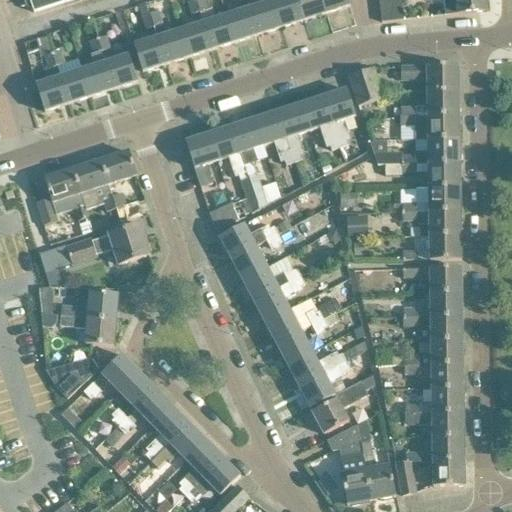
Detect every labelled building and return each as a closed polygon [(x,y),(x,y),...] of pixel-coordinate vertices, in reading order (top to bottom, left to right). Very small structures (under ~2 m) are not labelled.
[(29,0),(34,14),(77,0),(29,0)] [(198,0),(188,4),(192,17),(202,13),(198,0)] [(199,0),(198,0),(202,13),(212,10),(209,2),(205,3),(204,0),(199,0)] [(282,30),(305,23),(297,0),(282,0),(283,0),(274,3),(282,30)] [(328,15),(322,0),(297,0),(305,23),(328,15)] [(322,0),(328,15),(350,8),(347,0),(322,0)] [(404,22),(402,2),(401,0),(379,0),(382,25),(404,22)] [(484,0),(443,0),(446,18),(486,13),(484,0)] [(260,37),(282,30),(274,3),(251,10),(260,37)] [(146,5),(137,8),(145,31),(154,28),(155,28),(151,16),(149,16),(146,5)] [(116,9),(107,11),(110,29),(119,28),(116,9)] [(237,44),(228,18),(215,22),(212,10),(202,13),(206,25),(215,51),(237,44)] [(237,44),(260,37),(251,10),(228,18),(237,44)] [(159,13),(151,16),(155,28),(163,26),(159,13)] [(206,25),(183,32),(191,59),(215,51),(206,25)] [(183,32),(159,40),(167,66),(191,59),(183,32)] [(98,41),(103,54),(111,51),(106,38),(98,41)] [(56,68),(57,68),(52,55),(47,39),(36,42),(41,59),(43,58),(51,83),(36,87),(45,114),(69,106),(60,80),(56,68)] [(143,74),(167,66),(159,40),(134,48),(143,74)] [(101,54),(103,54),(98,41),(89,44),(92,56),(90,56),(94,69),(84,72),(92,99),(115,92),(106,65),(104,66),(101,54)] [(61,52),(52,55),(57,68),(65,65),(61,52)] [(106,65),(115,92),(138,84),(129,58),(106,65)] [(428,96),(459,95),(458,68),(401,70),(401,84),(427,83),(428,96)] [(384,100),(374,71),(349,79),(359,109),(384,100)] [(69,106),(92,99),(84,72),(60,80),(69,106)] [(323,100),(339,150),(348,148),(346,144),(351,142),(345,123),(356,119),(347,92),(323,100)] [(401,120),(459,120),(459,95),(428,96),(428,109),(401,109),(401,120)] [(331,153),(339,150),(323,100),(299,108),(308,135),(320,131),(327,150),(330,149),(331,153)] [(299,108),(276,115),(292,165),(295,164),(303,162),(301,158),(305,157),(299,138),(308,135),(299,108)] [(254,122),(262,149),(275,145),(279,157),(284,155),(287,167),(292,165),(276,115),(254,122)] [(418,146),(459,144),(459,120),(401,120),(401,129),(418,129),(418,146)] [(254,152),(262,149),(254,122),(231,130),(258,214),(259,214),(257,207),(265,205),(253,165),(258,164),(254,152)] [(237,223),(258,214),(231,130),(209,137),(217,164),(228,160),(235,180),(239,178),(240,183),(239,183),(247,206),(241,208),(239,204),(231,206),(237,223)] [(207,167),(217,164),(209,137),(186,144),(201,190),(213,186),(207,167)] [(429,170),(460,169),(460,145),(428,146),(428,154),(415,155),(415,157),(402,157),(402,155),(387,155),(387,147),(371,147),(377,168),(401,167),(401,170),(416,170),(416,167),(429,167),(429,170)] [(101,164),(108,188),(137,178),(130,155),(101,164)] [(105,216),(116,212),(112,200),(108,188),(101,164),(74,173),(85,208),(86,212),(103,207),(105,216)] [(416,193),(460,192),(460,169),(429,170),(429,190),(416,190),(416,193)] [(56,217),(74,212),(85,208),(74,173),(45,182),(51,201),(56,217)] [(280,197),(295,192),(290,176),(275,180),(280,197)] [(402,217),(461,216),(460,192),(416,193),(416,205),(402,205),(402,217)] [(340,194),(340,208),(358,208),(358,194),(340,194)] [(121,228),(127,226),(126,223),(142,218),(138,205),(126,208),(122,196),(112,200),(116,212),(121,228)] [(55,218),(56,217),(51,201),(36,205),(43,228),(57,224),(55,218)] [(217,233),(237,223),(231,206),(209,216),(217,233)] [(89,220),(86,212),(85,208),(74,212),(78,223),(89,220)] [(430,239),(461,239),(461,216),(402,217),(402,224),(416,224),(416,226),(429,226),(430,239)] [(347,240),(368,239),(367,218),(346,219),(347,240)] [(286,219),(275,226),(287,245),(299,239),(286,219)] [(68,252),(72,263),(74,268),(98,260),(97,258),(114,252),(119,267),(150,257),(140,228),(129,232),(127,226),(121,228),(99,235),(101,242),(68,252)] [(256,248),(266,243),(278,237),(274,230),(270,231),(268,228),(251,237),(245,227),(220,240),(231,262),(256,248)] [(331,247),(341,242),(336,232),(326,237),(331,247)] [(278,237),(266,243),(272,254),(280,250),(278,246),(282,244),(278,237)] [(461,239),(430,239),(430,253),(402,253),(403,264),(461,263),(461,239)] [(369,257),(368,243),(353,244),(354,258),(369,257)] [(72,263),(68,252),(67,248),(51,253),(56,269),(72,263)] [(242,283),(268,270),(256,248),(231,262),(242,283)] [(254,304),(301,279),(296,272),(293,274),(291,270),(273,279),(268,270),(242,283),(254,304)] [(417,271),(403,272),(403,281),(418,281),(417,271)] [(430,297),(462,297),(461,271),(430,271),(430,297)] [(382,275),(359,275),(359,291),(381,291),(382,275)] [(265,326),(291,312),(285,302),(303,292),(301,289),(304,287),(301,279),(254,304),(265,326)] [(61,318),(116,323),(118,298),(90,295),(89,312),(62,309),(61,318)] [(430,322),(462,322),(462,297),(430,297),(430,322)] [(334,301),(317,310),(319,314),(323,322),(335,316),(340,312),(334,301)] [(53,309),(40,307),(41,317),(52,318),(53,309)] [(404,323),(419,323),(418,310),(403,311),(404,323)] [(277,347),(302,334),(291,312),(265,326),(277,347)] [(312,328),(335,316),(323,322),(319,314),(316,316),(314,312),(306,317),(312,328)] [(335,316),(312,328),(318,339),(325,335),(323,331),(338,323),(335,316)] [(52,318),(41,317),(42,330),(50,331),(56,326),(57,318),(52,318)] [(114,349),(116,323),(61,318),(60,328),(87,330),(86,335),(86,343),(85,346),(114,349)] [(431,346),(463,346),(462,322),(430,322),(431,346)] [(288,369),(313,355),(302,334),(277,347),(288,369)] [(351,362),(367,354),(365,344),(339,358),(337,354),(318,364),(313,355),(288,369),(299,390),(346,365),(351,362)] [(431,359),(404,360),(404,367),(405,371),(463,370),(463,346),(431,346),(431,359)] [(120,395),(140,376),(122,358),(102,377),(119,394),(110,404),(110,405),(120,395)] [(79,391),(98,373),(91,361),(46,374),(58,393),(58,392),(67,402),(79,391)] [(311,411),(335,398),(336,398),(330,386),(348,377),(346,374),(350,372),(346,365),(299,390),(311,411)] [(431,395),(463,394),(463,370),(405,371),(405,377),(419,377),(419,380),(431,380),(431,395)] [(157,393),(140,376),(120,395),(137,412),(157,393)] [(330,405),(312,415),(325,437),(342,428),(349,424),(343,412),(368,398),(365,393),(375,388),(373,382),(372,378),(336,398),(335,398),(337,402),(330,405)] [(102,394),(93,385),(83,395),(89,401),(92,398),(95,401),(102,394)] [(154,430),(174,411),(157,393),(137,412),(142,418),(154,430)] [(405,419),(464,418),(463,394),(431,395),(432,405),(419,406),(419,407),(405,407),(405,419)] [(68,410),(61,417),(78,434),(85,427),(68,410)] [(129,421),(119,411),(118,412),(112,418),(114,421),(112,423),(119,430),(129,421)] [(153,466),(191,429),(174,411),(154,430),(161,437),(146,452),(148,454),(145,458),(153,466)] [(137,412),(129,421),(134,426),(142,418),(137,412)] [(432,442),(464,442),(464,418),(405,419),(405,425),(432,425),(432,442)] [(129,421),(119,430),(124,436),(127,433),(134,426),(129,421)] [(188,465),(208,446),(191,429),(153,466),(158,471),(167,462),(169,465),(179,455),(188,465)] [(362,444),(358,435),(356,429),(328,443),(333,453),(339,452),(344,476),(342,477),(347,508),(372,503),(366,473),(367,473),(364,461),(362,444)] [(119,430),(105,444),(110,449),(124,436),(119,430)] [(433,467),(464,466),(464,442),(432,442),(433,467)] [(369,444),(362,445),(364,461),(372,459),(369,444)] [(186,500),(224,462),(208,446),(188,465),(194,471),(179,486),(182,489),(179,492),(186,500)] [(396,467),(411,467),(410,464),(421,463),(420,455),(405,457),(406,463),(396,465),(396,467)] [(126,457),(118,465),(125,472),(133,463),(126,457)] [(224,462),(186,500),(191,504),(194,501),(197,505),(213,489),(221,498),(240,479),(224,462)] [(464,466),(433,467),(433,489),(465,489),(464,466)] [(411,467),(396,467),(402,498),(416,495),(411,467)] [(366,473),(372,503),(396,499),(390,468),(367,473),(366,473)] [(237,511),(249,501),(238,490),(215,511),(237,511)] [(106,511),(114,508),(109,501),(94,511),(73,511),(69,506),(60,511),(106,511)] [(171,511),(173,510),(166,503),(157,511),(171,511)]
